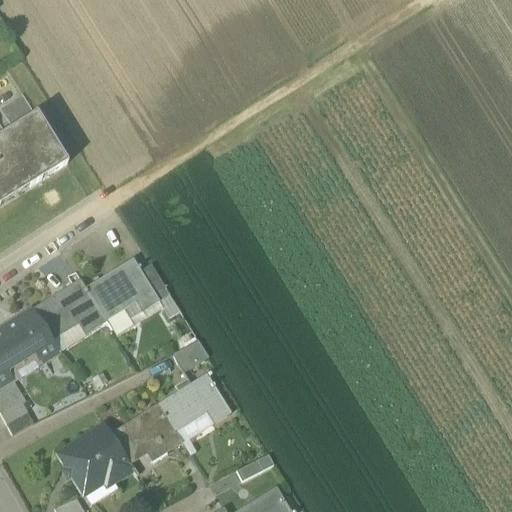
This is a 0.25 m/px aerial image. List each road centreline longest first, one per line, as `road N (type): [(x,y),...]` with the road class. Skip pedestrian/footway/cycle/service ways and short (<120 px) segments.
road 1 (track): [(428,0),(103,203)]
road 2 (unknown): [(0,451),(122,386)]
road 3 (residential): [(0,272),(103,203)]
